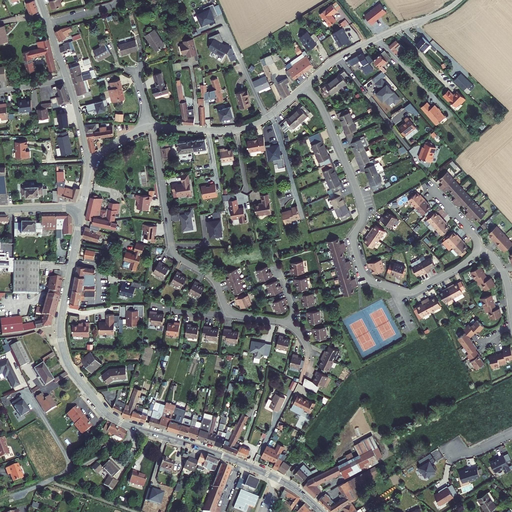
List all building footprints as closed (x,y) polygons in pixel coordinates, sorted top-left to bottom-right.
[(34,0),(32,0),(27,2),(28,7),(29,7),(31,12),(38,10),(34,0)] [(49,0),(53,9),(63,6),(61,0),(49,0)] [(331,5),(335,10),(339,6),(335,1),(331,5)] [(212,17),(217,15),(212,3),(202,7),(203,10),(196,14),(198,19),(197,20),(200,26),(206,23),(205,21),(208,20),(208,21),(213,19),(212,17)] [(385,12),(378,3),(363,15),(370,25),(375,21),(374,20),(385,12)] [(318,14),(329,26),(335,21),(330,15),(335,10),(330,4),(318,14)] [(345,19),(340,24),(343,27),(348,22),(345,19)] [(59,40),(61,41),(64,39),(63,38),(65,37),(62,32),(67,30),(66,26),(62,27),(60,28),(54,30),(55,32),(59,40)] [(342,28),(332,34),(340,46),(349,41),(345,34),(342,28)] [(151,42),(155,49),(163,44),(153,29),(144,35),(150,43),(151,42)] [(314,32),(310,36),(306,31),(299,37),(303,42),(301,43),(306,48),(307,47),(310,51),(319,44),(316,41),(319,38),(314,32)] [(222,40),(218,32),(208,36),(210,42),(207,47),(210,49),(210,50),(215,53),(216,52),(222,56),(225,50),(226,51),(229,47),(221,42),(222,40)] [(422,35),(414,43),(423,52),(430,44),(422,35)] [(197,53),(192,37),(183,40),(184,43),(180,44),(183,54),(187,53),(187,54),(191,53),(192,55),(195,54),(197,53)] [(39,48),(23,51),(26,62),(28,70),(35,69),(32,56),(45,53),(46,56),(52,54),(48,38),(37,41),(39,48)] [(118,43),(121,53),(137,48),(134,38),(118,43)] [(396,39),(389,46),(409,66),(411,64),(402,55),(399,52),(402,48),(406,52),(408,49),(396,39)] [(59,46),(62,53),(65,52),(66,54),(71,52),(70,51),(70,50),(73,49),(70,41),(62,43),(63,44),(59,46)] [(93,50),(98,60),(110,53),(104,43),(93,50)] [(383,50),(380,53),(387,61),(390,57),(383,50)] [(365,52),(359,55),(362,60),(365,65),(370,63),(369,62),(366,56),(365,52)] [(387,61),(380,53),(372,60),(383,73),(386,70),(382,65),(387,61)] [(271,55),(262,60),(265,66),(266,67),(275,62),(271,55)] [(290,63),(293,66),(296,70),(301,67),(304,72),(313,67),(307,57),(304,58),(303,56),(290,63)] [(53,58),(47,60),(50,70),(56,69),(53,58)] [(172,63),(173,70),(181,69),(179,62),(172,63)] [(70,67),(74,82),(85,78),(95,75),(93,69),(89,70),(89,72),(81,75),(81,73),(82,72),(79,64),(70,67)] [(373,69),(370,64),(365,67),(363,68),(367,73),(373,69)] [(287,70),(293,79),(304,72),(301,67),(296,70),(293,66),(287,70)] [(287,70),(284,72),(291,80),(293,79),(287,70)] [(337,77),(332,81),(337,89),(344,84),(341,80),(347,76),(342,70),(336,75),(337,77)] [(152,87),(154,94),(169,90),(166,82),(164,83),(161,71),(154,73),(158,85),(152,87)] [(461,72),(454,80),(464,90),(467,87),(470,90),(475,86),(461,72)] [(217,76),(211,78),(214,87),(207,89),(208,98),(216,95),(218,100),(223,99),(217,76)] [(253,83),(258,93),(259,92),(264,90),(265,92),(266,92),(271,90),(270,87),(271,87),(266,77),(253,83)] [(381,89),(376,93),(383,101),(384,100),(388,105),(393,101),(395,103),(400,98),(398,96),(394,91),(387,83),(382,77),(375,83),(381,89)] [(74,82),(79,98),(88,95),(92,94),(91,90),(89,90),(85,78),(74,82)] [(108,89),(112,102),(123,98),(119,86),(121,86),(118,78),(108,82),(110,88),(108,89)] [(278,82),(285,95),(289,93),(290,93),(284,84),(285,83),(283,79),(278,82)] [(324,85),(320,87),(326,95),(329,92),(330,94),(337,89),(332,81),(325,87),(324,85)] [(64,83),(57,86),(60,96),(56,97),(58,105),(68,102),(69,100),(69,99),(67,92),(64,83)] [(235,92),(239,107),(249,104),(247,94),(248,94),(246,89),(235,92)] [(446,91),(441,96),(447,101),(454,107),(458,103),(459,103),(464,99),(455,91),(452,95),(446,91)] [(89,103),(85,104),(87,111),(96,108),(97,111),(105,109),(102,99),(89,103)] [(181,101),(184,123),(195,124),(195,117),(194,108),(188,109),(186,100),(181,101)] [(23,101),(17,101),(19,113),(31,112),(30,101),(26,102),(23,102),(23,101)] [(411,114),(414,111),(417,115),(419,113),(412,101),(405,106),(411,114)] [(429,108),(425,102),(419,107),(434,125),(443,117),(432,105),(429,108)] [(41,108),(35,109),(36,119),(47,117),(46,108),(42,108),(41,103),(40,103),(41,108)] [(299,109),(293,114),(299,122),(306,116),(305,114),(308,111),(301,104),(298,107),(299,109)] [(231,105),(219,109),(221,119),(230,116),(230,118),(234,116),(231,105)] [(339,118),(342,126),(351,121),(347,112),(345,113),(344,110),(334,114),(337,119),(339,118)] [(285,118),(282,121),(289,128),(291,127),(292,128),(299,122),(293,114),(286,120),(285,118)] [(404,121),(397,127),(404,136),(415,127),(407,117),(403,120),(404,121)] [(343,133),(345,139),(353,136),(351,132),(355,130),(351,121),(342,126),(345,132),(343,133)] [(83,122),(86,131),(95,130),(99,130),(98,127),(98,123),(87,123),(87,122),(83,122)] [(101,129),(99,130),(95,130),(96,136),(111,133),(113,133),(112,123),(106,123),(106,122),(101,122),(102,123),(100,123),(101,127),(101,129)] [(60,135),(57,135),(61,154),(71,152),(68,134),(66,134),(66,130),(60,131),(60,135)] [(94,151),(95,150),(94,147),(92,136),(96,136),(95,130),(86,131),(91,151),(94,151)] [(309,146),(313,155),(322,150),(319,142),(320,141),(317,133),(307,138),(310,145),(309,146)] [(265,150),(263,135),(256,136),(256,138),(253,139),(252,138),(247,139),(248,150),(254,149),(255,149),(259,149),(260,151),(265,150)] [(349,144),(353,152),(362,147),(358,139),(355,140),(353,136),(345,139),(348,144),(349,144)] [(205,137),(192,139),(193,149),(197,149),(207,147),(205,137)] [(18,156),(31,156),(31,149),(28,149),(27,145),(29,145),(29,139),(17,140),(18,156)] [(192,139),(177,141),(178,152),(193,149),(192,139)] [(169,141),(160,143),(163,160),(171,159),(170,155),(172,155),(170,146),(169,146),(169,141)] [(432,158),(431,157),(434,148),(424,144),(421,151),(420,151),(417,158),(429,163),(431,162),(432,158)] [(224,146),(219,147),(221,160),(234,158),(232,146),(224,148),(224,146)] [(357,166),(359,165),(365,162),(363,158),(366,156),(362,147),(353,152),(356,159),(354,160),(357,166)] [(318,163),(321,167),(330,163),(327,157),(325,157),(322,150),(313,155),(316,163),(318,163)] [(364,170),(366,176),(376,171),(382,169),(380,164),(378,164),(377,161),(374,163),(372,158),(369,160),(365,162),(359,165),(362,171),(364,170)] [(321,173),(324,181),(334,177),(331,169),(332,168),(330,163),(321,167),(316,170),(318,174),(321,173)] [(0,165),(0,192),(1,204),(9,203),(6,173),(7,173),(6,165),(0,165)] [(368,185),(370,189),(379,184),(378,181),(380,180),(376,171),(366,176),(370,184),(368,185)] [(181,173),(183,185),(177,186),(177,184),(172,185),(174,197),(193,194),(189,172),(181,173)] [(463,214),(469,221),(472,218),(475,222),(484,213),(477,207),(444,173),(436,180),(440,184),(437,187),(443,193),(446,190),(453,198),(450,201),(455,206),(458,204),(466,212),(463,214)] [(331,189),(332,193),(338,190),(341,188),(339,183),(337,184),(334,177),(324,181),(328,190),(331,189)] [(217,195),(215,182),(201,186),(203,196),(210,194),(210,196),(217,195)] [(22,185),(22,193),(26,193),(26,195),(40,195),(40,193),(48,193),(48,190),(44,191),(44,185),(22,185)] [(66,188),(58,185),(59,190),(59,195),(63,197),(76,201),(80,188),(74,186),(73,189),(66,187),(66,188)] [(329,202),(333,209),(343,205),(339,197),(341,196),(338,190),(332,193),(329,194),(332,201),(329,202)] [(233,192),(222,194),(222,197),(223,201),(228,200),(234,199),(233,192)] [(270,212),(266,193),(260,194),(261,202),(253,203),(255,214),(264,213),(270,212)] [(94,196),(92,196),(87,218),(93,220),(95,215),(97,216),(98,213),(102,214),(107,215),(107,218),(114,219),(115,209),(117,202),(109,201),(108,209),(101,208),(103,198),(98,197),(98,194),(94,194),(94,196)] [(152,196),(135,194),(134,197),(134,199),(137,201),(137,208),(148,209),(149,200),(151,200),(151,197),(152,196)] [(407,201),(415,208),(423,200),(421,198),(420,199),(418,197),(415,194),(407,201)] [(239,223),(246,221),(245,216),(244,216),(242,207),(236,208),(236,207),(237,206),(235,199),(234,199),(228,200),(230,218),(232,219),(238,218),(239,223)] [(415,208),(422,216),(430,209),(426,206),(425,204),(426,203),(423,200),(415,208)] [(338,216),(340,219),(349,215),(347,210),(346,211),(343,205),(333,209),(336,217),(338,216)] [(292,210),(282,212),(286,224),(292,222),(292,220),(301,218),(297,206),(291,207),(292,210)] [(193,227),(191,216),(193,215),(192,207),(178,209),(179,216),(182,216),(184,228),(193,227)] [(211,210),(212,219),(207,220),(208,226),(210,225),(211,234),(222,233),(221,228),(222,228),(220,209),(211,210)] [(384,217),(381,221),(392,228),(399,219),(390,213),(386,219),(384,217)] [(426,220),(433,228),(442,219),(439,216),(438,218),(436,216),(433,213),(426,220)] [(41,215),(41,224),(43,224),(43,229),(56,228),(56,214),(41,215)] [(68,214),(56,214),(56,228),(57,241),(58,241),(58,238),(65,238),(65,235),(71,235),(71,226),(72,219),(68,214)] [(100,225),(116,229),(117,223),(112,222),(112,220),(114,220),(114,219),(107,218),(97,216),(95,215),(93,220),(93,224),(100,225)] [(433,228),(440,235),(448,228),(444,224),(443,223),(444,221),(442,219),(433,228)] [(21,223),(14,223),(14,225),(14,231),(21,231),(21,233),(35,233),(35,232),(43,232),(43,229),(43,224),(41,224),(35,223),(35,222),(21,222),(21,223)] [(155,232),(156,226),(142,224),(141,230),(144,230),(144,236),(147,237),(147,238),(151,239),(150,241),(155,242),(155,239),(153,239),(154,232),(155,232)] [(371,230),(369,233),(379,239),(385,231),(377,225),(375,228),(373,231),(371,230)] [(90,228),(85,226),(82,236),(99,241),(101,231),(99,231),(90,228)] [(494,243),(503,234),(501,232),(500,232),(494,226),(488,232),(487,233),(490,236),(489,237),(492,240),(494,243)] [(443,239),(451,246),(460,238),(458,235),(456,237),(454,235),(451,231),(443,239)] [(368,239),(365,243),(373,248),(379,239),(369,233),(368,236),(369,237),(368,239)] [(506,237),(503,234),(494,243),(496,245),(497,246),(497,245),(500,248),(501,249),(501,250),(503,251),(505,249),(511,243),(505,238),(506,237)] [(451,246),(458,254),(466,247),(463,244),(462,242),(463,241),(460,238),(451,246)] [(342,286),(345,295),(356,291),(354,286),(358,284),(357,281),(356,277),(352,279),(350,273),(349,268),(353,267),(352,263),(351,260),(347,261),(345,256),(343,250),(348,249),(346,245),(345,242),(341,243),(340,239),(329,242),(331,250),(334,259),(337,267),(339,276),(342,286)] [(137,243),(133,242),(131,251),(132,252),(137,253),(139,253),(141,245),(137,243)] [(100,251),(85,249),(83,259),(98,261),(100,251)] [(128,254),(122,252),(122,254),(120,260),(118,267),(127,269),(133,271),(135,264),(136,264),(138,257),(137,257),(131,255),(128,255),(128,254)] [(428,253),(419,258),(426,270),(430,268),(429,266),(434,263),(428,253)] [(8,272),(13,272),(13,259),(5,259),(5,254),(0,254),(0,270),(1,271),(2,268),(8,268),(8,272)] [(410,264),(415,273),(420,270),(422,272),(426,270),(419,258),(417,255),(408,260),(410,263),(410,264)] [(372,267),(374,273),(384,270),(381,259),(369,263),(370,267),(372,267)] [(160,262),(157,260),(150,272),(161,277),(166,267),(159,264),(160,262)] [(38,261),(14,261),(13,269),(38,269),(38,261)] [(301,261),(290,262),(291,270),(290,270),(290,274),(303,272),(301,261)] [(395,262),(392,272),(398,274),(397,277),(401,278),(405,266),(395,262)] [(95,269),(77,265),(73,288),(83,289),(84,284),(85,280),(89,281),(90,276),(93,277),(95,269)] [(260,281),(272,276),(270,272),(269,273),(266,266),(255,270),(260,281)] [(475,269),(469,272),(473,279),(473,278),(475,282),(485,276),(483,273),(482,273),(479,266),(475,269)] [(37,293),(38,269),(13,269),(13,293),(27,293),(32,293),(37,293)] [(226,281),(227,284),(240,280),(235,269),(225,273),(228,280),(226,281)] [(178,272),(175,270),(168,282),(179,287),(184,277),(177,274),(178,272)] [(55,276),(51,276),(48,290),(59,292),(60,289),(63,277),(62,277),(55,276)] [(85,280),(84,284),(85,284),(93,285),(93,284),(93,277),(90,276),(89,281),(85,280)] [(485,276),(475,282),(477,285),(480,283),(484,290),(490,287),(493,285),(489,278),(487,279),(485,276)] [(307,288),(306,277),(293,279),(293,283),(295,282),(296,290),(307,288)] [(450,283),(447,284),(453,295),(465,289),(460,279),(453,283),(450,284),(450,283)] [(130,280),(129,286),(120,284),(119,293),(131,295),(133,287),(138,287),(139,282),(130,280)] [(196,282),(193,280),(187,291),(197,297),(202,287),(195,283),(196,282)] [(240,280),(227,284),(229,288),(230,287),(233,294),(244,290),(240,280)] [(270,295),(282,290),(280,287),(279,287),(276,280),(266,284),(270,295)] [(439,291),(444,300),(453,295),(447,284),(444,286),(445,288),(443,289),(439,291)] [(84,290),(83,289),(73,288),(70,301),(69,306),(78,308),(80,299),(104,299),(104,289),(84,290)] [(313,304),(312,293),(299,295),(300,299),(301,298),(302,306),(313,304)] [(53,317),(59,297),(47,294),(43,308),(38,307),(36,313),(42,314),(42,315),(53,317)] [(235,299),(236,303),(238,302),(240,308),(251,304),(247,294),(242,296),(235,299)] [(428,295),(425,297),(431,308),(440,303),(435,294),(430,297),(428,295)] [(482,305),(484,309),(494,305),(493,302),(492,302),(490,295),(480,298),(482,305)] [(286,301),(284,297),(272,302),(276,313),(287,309),(284,302),(286,301)] [(414,307),(419,316),(423,314),(422,313),(431,308),(425,297),(421,299),(423,301),(417,304),(418,305),(414,307)] [(494,305),(484,309),(485,312),(488,312),(490,319),(501,316),(498,308),(495,309),(494,305)] [(138,324),(138,308),(128,308),(128,316),(127,316),(127,324),(138,324)] [(320,321),(318,310),(306,312),(306,316),(308,315),(309,323),(320,321)] [(151,324),(162,325),(164,314),(156,313),(156,311),(149,311),(148,321),(151,321),(151,324)] [(114,313),(107,313),(107,320),(107,321),(108,321),(108,322),(99,322),(99,333),(108,333),(108,334),(114,334),(114,313)] [(35,321),(22,324),(20,315),(17,316),(0,318),(2,326),(3,334),(36,328),(35,321)] [(52,325),(53,317),(42,315),(41,320),(35,321),(36,328),(52,325)] [(120,319),(120,315),(116,315),(115,331),(123,331),(123,319),(120,319)] [(176,321),(168,320),(167,331),(178,333),(180,320),(176,320),(176,321)] [(468,324),(465,327),(473,335),(475,332),(476,331),(478,331),(478,332),(483,326),(476,320),(470,327),(468,324)] [(191,321),(187,321),(186,334),(197,335),(199,324),(191,323),(191,321)] [(81,325),(73,325),(73,336),(81,336),(81,337),(89,337),(89,323),(81,323),(81,325)] [(211,324),(204,323),(203,333),(206,333),(206,336),(217,338),(219,326),(211,326),(211,324)] [(232,326),(224,325),(223,335),(227,336),(226,339),(238,340),(239,329),(232,328),(232,326)] [(326,337),(324,326),(312,328),(312,332),(314,331),(315,339),(326,337)] [(458,338),(463,346),(469,341),(468,340),(468,339),(469,338),(473,335),(465,327),(463,330),(465,332),(458,338)] [(282,336),(278,335),(275,347),(286,350),(289,339),(281,337),(282,336)] [(8,342),(10,346),(20,367),(30,362),(20,341),(14,344),(13,340),(8,342)] [(466,355),(469,358),(477,352),(475,349),(474,348),(474,347),(475,346),(471,340),(469,341),(463,346),(469,353),(466,355)] [(261,342),(252,341),(251,352),(256,352),(255,357),(261,358),(262,353),(264,353),(266,343),(264,342),(263,343),(261,343),(261,342)] [(323,350),(322,354),(333,359),(338,349),(328,344),(325,351),(323,350)] [(500,353),(503,364),(506,363),(506,360),(511,358),(511,354),(510,347),(503,349),(503,352),(500,353)] [(53,351),(42,359),(44,362),(55,355),(53,351)] [(477,352),(469,358),(477,369),(484,363),(483,361),(480,357),(479,358),(477,358),(477,357),(480,355),(477,352)] [(89,353),(81,360),(85,365),(84,366),(90,373),(99,364),(89,353)] [(289,366),(299,368),(301,357),(295,356),(296,354),(292,353),(289,366)] [(499,365),(503,364),(500,353),(496,354),(496,355),(489,357),(491,367),(499,365)] [(333,359),(322,354),(320,357),(321,358),(318,365),(328,370),(333,359)] [(13,387),(20,384),(9,359),(0,363),(0,373),(2,372),(4,376),(8,375),(13,387)] [(42,362),(34,368),(45,386),(54,380),(42,362)] [(108,370),(101,377),(107,384),(112,379),(125,377),(124,368),(108,370)] [(292,372),(285,369),(282,375),(289,378),(292,372)] [(322,385),(327,375),(316,369),(314,373),(315,374),(312,380),(322,385)] [(66,372),(54,380),(56,383),(68,375),(66,372)] [(290,388),(294,390),(298,382),(294,379),(290,388)] [(128,398),(127,401),(136,404),(137,403),(138,403),(141,393),(140,393),(140,391),(135,390),(133,397),(131,397),(130,399),(128,398)] [(269,405),(278,410),(285,397),(279,394),(275,392),(272,399),(268,398),(266,403),(269,405)] [(43,393),(37,397),(46,413),(53,409),(46,398),(44,394),(43,393)] [(310,412),(315,402),(310,400),(309,401),(298,395),(291,409),(301,413),(303,409),(310,412)] [(49,396),(46,398),(53,409),(57,406),(54,402),(54,403),(49,396)] [(120,398),(117,397),(116,400),(113,408),(124,413),(126,402),(119,400),(120,398)] [(29,411),(20,398),(12,403),(21,416),(29,411)] [(127,401),(126,402),(124,413),(123,416),(131,419),(134,410),(136,404),(127,401)] [(154,410),(153,413),(150,423),(163,427),(164,423),(161,423),(162,418),(165,410),(166,405),(157,402),(156,404),(154,410)] [(165,410),(162,418),(161,423),(164,423),(163,427),(169,429),(171,421),(172,419),(175,408),(176,407),(176,406),(167,403),(166,405),(165,410)] [(85,416),(79,410),(80,410),(77,406),(76,406),(66,415),(75,424),(85,416)] [(144,408),(137,406),(136,410),(134,417),(141,419),(143,413),(144,408)] [(252,409),(246,407),(243,414),(248,416),(249,416),(252,409)] [(150,410),(144,408),(143,413),(141,419),(147,421),(150,410)] [(172,419),(171,421),(169,429),(180,433),(183,424),(174,422),(178,409),(175,408),(172,419)] [(218,434),(218,435),(215,445),(224,448),(227,439),(228,434),(224,432),(228,416),(223,414),(220,428),(219,430),(218,434)] [(236,429),(237,426),(239,427),(242,429),(243,428),(245,429),(247,425),(244,424),(248,416),(243,414),(238,425),(237,424),(235,429),(236,429)] [(210,431),(209,432),(207,442),(215,445),(218,435),(214,434),(217,416),(213,415),(210,431)] [(93,426),(85,416),(75,424),(74,425),(82,435),(83,434),(93,426)] [(192,425),(192,427),(189,435),(198,438),(201,429),(197,427),(198,417),(194,416),(192,425)] [(109,423),(105,431),(117,435),(120,428),(111,424),(109,423)] [(192,427),(183,424),(180,433),(189,435),(192,427)] [(236,429),(233,437),(231,440),(236,442),(238,439),(242,429),(239,427),(237,426),(236,429)] [(228,431),(228,434),(227,439),(224,448),(224,450),(233,454),(237,444),(236,443),(236,442),(231,440),(233,437),(236,429),(235,429),(233,428),(232,428),(229,427),(228,431)] [(128,432),(120,428),(117,435),(114,436),(118,443),(125,439),(128,432)] [(209,432),(201,429),(198,438),(207,442),(209,432)] [(4,437),(0,438),(0,458),(10,454),(5,443),(6,442),(4,437)] [(244,447),(237,444),(233,454),(237,455),(237,454),(241,455),(244,447)] [(267,446),(262,457),(267,459),(267,458),(276,463),(274,468),(277,469),(283,461),(284,460),(279,457),(284,447),(279,444),(276,450),(267,446)] [(373,446),(368,449),(375,463),(376,462),(373,458),(378,456),(373,446)] [(251,450),(244,447),(241,455),(245,457),(247,458),(251,450)] [(357,449),(346,455),(346,456),(349,460),(344,462),(352,475),(375,463),(368,449),(359,454),(357,449)] [(198,452),(195,460),(193,464),(212,471),(217,460),(198,452)] [(163,454),(160,465),(171,468),(173,460),(167,458),(168,455),(163,454)] [(510,469),(502,454),(498,457),(495,459),(496,459),(493,461),(493,460),(489,462),(494,472),(502,468),(504,472),(510,469)] [(192,458),(187,456),(186,460),(185,460),(182,465),(192,469),(193,464),(195,460),(191,458),(192,458)] [(346,456),(338,461),(340,465),(338,466),(342,473),(345,479),(352,475),(344,462),(349,460),(346,456)] [(435,461),(432,457),(425,462),(426,463),(417,468),(420,473),(422,472),(425,477),(427,475),(428,478),(434,474),(433,472),(436,469),(433,465),(432,466),(430,464),(435,461)] [(111,459),(102,467),(112,476),(106,482),(111,487),(117,481),(113,478),(121,470),(111,459)] [(318,469),(310,459),(308,461),(306,463),(313,471),(318,469)] [(283,461),(277,469),(284,474),(290,466),(283,461)] [(98,463),(88,472),(92,477),(102,467),(98,463)] [(18,464),(6,468),(7,471),(8,475),(11,474),(13,481),(23,478),(18,464)] [(229,468),(219,464),(219,465),(210,487),(201,511),(204,511),(216,511),(219,508),(214,506),(220,491),(228,472),(229,468)] [(299,467),(293,473),(302,481),(308,474),(312,472),(305,466),(302,470),(299,467)] [(375,466),(357,476),(362,484),(380,474),(375,466)] [(478,476),(475,467),(471,469),(471,468),(464,471),(463,470),(457,472),(459,476),(458,477),(459,478),(461,482),(469,480),(469,481),(474,479),(474,478),(478,476)] [(132,468),(128,480),(143,484),(145,475),(139,473),(135,472),(135,469),(132,468)] [(338,475),(334,468),(309,479),(310,480),(303,486),(315,498),(320,493),(322,491),(315,485),(319,485),(334,475),(335,477),(339,476),(338,475)] [(257,480),(247,476),(243,486),(253,490),(257,480)] [(323,497),(319,501),(330,511),(334,511),(343,507),(353,501),(357,498),(366,492),(362,484),(357,476),(339,486),(343,493),(340,495),(342,498),(334,503),(329,499),(331,498),(329,496),(330,496),(328,494),(328,495),(326,493),(323,497)] [(453,496),(446,486),(442,488),(443,490),(439,493),(438,492),(433,495),(439,505),(445,501),(445,502),(450,499),(450,498),(453,496)] [(257,497),(239,489),(231,507),(243,511),(244,511),(247,505),(252,507),(257,497)] [(289,494),(280,489),(278,497),(280,498),(283,499),(285,501),(286,499),(289,494)] [(488,491),(478,497),(487,511),(496,505),(493,500),(494,500),(495,498),(490,490),(488,491)] [(295,498),(289,494),(286,499),(285,501),(291,505),(296,498),(295,498)] [(287,510),(291,505),(285,501),(283,499),(281,506),(284,507),(287,510)] [(293,506),(291,510),(292,511),(307,511),(309,510),(298,500),(293,506)] [(354,502),(353,501),(343,507),(346,511),(349,511),(351,511),(355,511),(357,511),(353,503),(354,502)]
